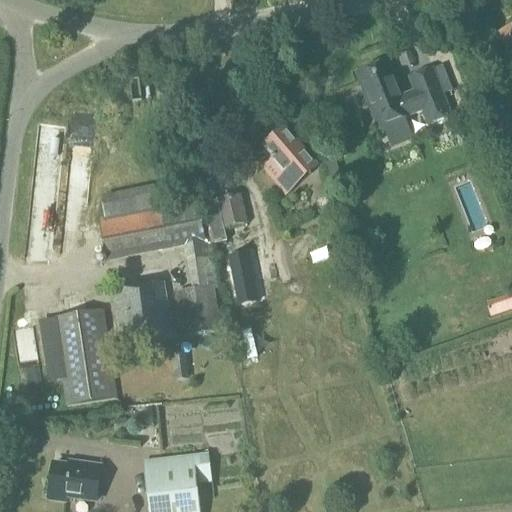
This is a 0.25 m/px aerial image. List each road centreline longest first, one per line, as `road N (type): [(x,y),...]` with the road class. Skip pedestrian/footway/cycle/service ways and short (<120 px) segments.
road 1 (unclassified): [(371,0),(226,31),(130,36)]
road 2 (unclassified): [(18,122),(0,270)]
road 3 (unclassified): [(18,122),(78,59),(130,36)]
road 4 (unclassified): [(130,36),(7,3)]
